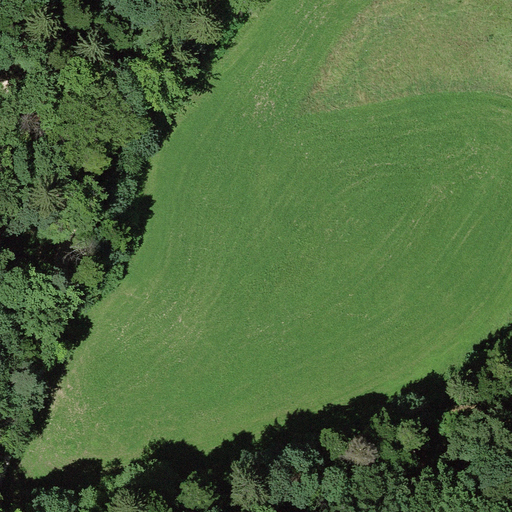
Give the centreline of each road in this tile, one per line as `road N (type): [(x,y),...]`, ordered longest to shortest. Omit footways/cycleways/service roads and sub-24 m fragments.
road 1 (track): [(0,82),(47,130),(65,229),(43,327),(0,449)]
road 2 (track): [(56,174),(164,0)]
